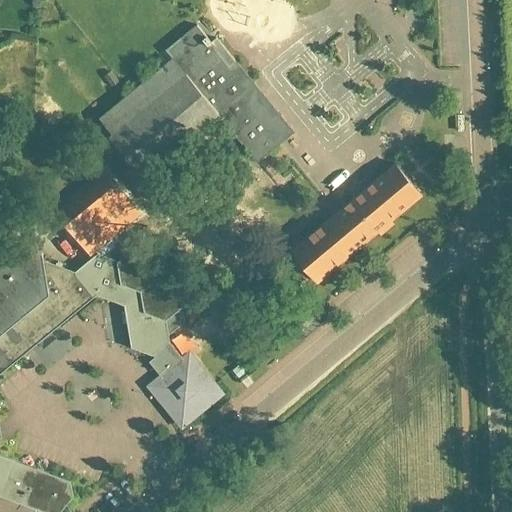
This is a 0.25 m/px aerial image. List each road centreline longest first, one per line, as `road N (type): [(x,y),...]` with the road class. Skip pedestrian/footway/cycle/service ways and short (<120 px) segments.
road 1 (residential): [(136,511),(484,228)]
road 2 (unclassified): [(484,228),(498,511)]
road 3 (residential): [(484,228),(476,0)]
